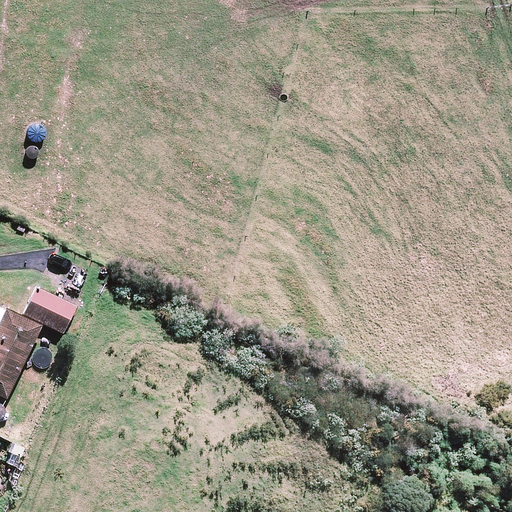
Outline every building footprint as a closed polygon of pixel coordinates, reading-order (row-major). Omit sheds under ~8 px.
[(39,124),(35,123),(31,124),(27,127),(25,131),(25,135),(27,139),(31,141),(35,142),(39,141),(42,138),(44,134),(44,130),(42,126),(39,124)] [(34,146),(31,145),(28,146),(25,148),(24,151),(24,154),(26,156),(28,158),(31,159),(34,158),(36,156),(37,153),(37,150),(36,148),(34,146)] [(81,302),(86,292),(66,283),(61,293),(81,302)] [(34,286),(21,314),(63,333),(76,306),(34,286)] [(40,325),(21,316),(5,308),(0,317),(0,394),(5,398),(40,325)]
